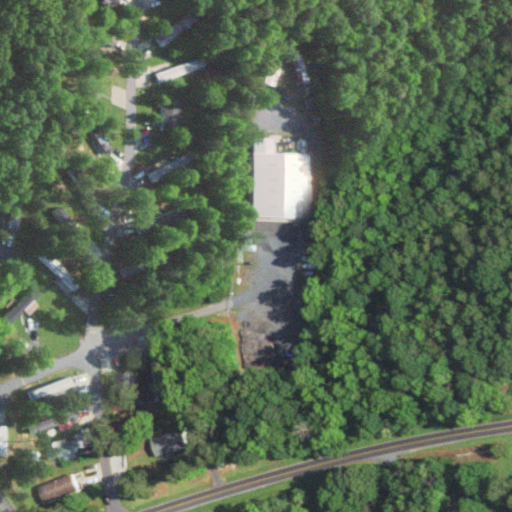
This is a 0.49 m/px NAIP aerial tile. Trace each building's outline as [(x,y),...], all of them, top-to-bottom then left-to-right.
[(154,39),(160,46),(181,29),(185,33),(195,25),(186,14),(154,39)] [(156,82),(201,67),(198,58),(153,73),(156,82)] [(260,83),(272,86),(278,68),(266,64),(260,83)] [(178,100),(160,100),(160,126),(177,127),(178,100)] [(301,217),(302,153),(271,152),(271,138),(251,137),(249,216),(301,217)] [(24,206),(11,203),(6,228),(19,230),(24,206)] [(26,315),(40,302),(29,291),(1,317),(7,324),(21,310),(26,315)] [(144,367),(147,388),(156,387),(153,366),(144,367)] [(131,375),(113,374),(112,397),(130,398),(131,375)] [(69,386),(65,377),(27,391),(31,400),(69,386)] [(188,448),(185,430),(152,436),(155,454),(188,448)] [(62,461),(82,454),(77,438),(65,443),(63,437),(45,444),(50,458),(60,455),(62,461)] [(46,504),(80,492),(74,473),(39,486),(46,504)]
